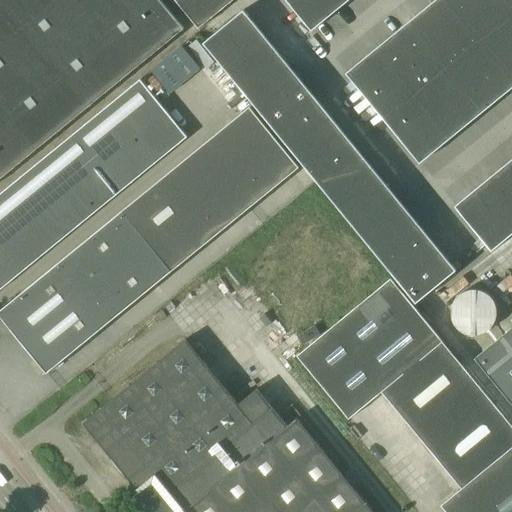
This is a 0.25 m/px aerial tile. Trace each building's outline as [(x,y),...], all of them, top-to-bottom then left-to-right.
[(0,0),(0,177),(180,31),(154,0),(0,0)] [(178,0),(201,27),(233,0),(178,0)] [(331,16),(318,0),(287,0),(292,6),(292,5),(313,31),(331,16)] [(350,1),(349,0),(318,0),(331,16),(350,1)] [(477,42),(442,0),(435,0),(421,12),(458,57),(477,42)] [(495,26),(473,0),(442,0),(477,42),(495,26)] [(511,12),(511,9),(504,0),(473,0),(495,26),(511,12)] [(217,60),(258,27),(249,16),(250,16),(244,10),(204,43),(217,60)] [(458,57),(421,12),(402,27),(439,72),(458,57)] [(511,12),(495,26),(511,46),(511,12)] [(477,42),(511,84),(511,46),(495,26),(477,42)] [(272,44),(258,27),(217,60),(231,77),(272,44)] [(439,72),(402,27),(384,42),(421,87),(439,72)] [(421,87),(384,42),(365,57),(402,102),(421,87)] [(458,57),(495,102),(511,87),(511,84),(477,42),(458,57)] [(286,61),(272,44),(231,77),(245,94),(286,61)] [(170,93),(201,68),(182,45),(151,70),(170,93)] [(402,102),(365,57),(346,72),(384,117),(402,102)] [(439,72),(476,117),(495,102),(458,57),(439,72)] [(300,78),(286,61),(245,94),(259,111),(300,78)] [(421,87),(458,132),(476,117),(439,72),(421,87)] [(313,95),(300,78),(259,111),(273,128),(313,95)] [(0,290),(125,187),(186,138),(139,81),(79,130),(0,194),(0,290)] [(402,102),(439,147),(458,132),(421,87),(402,102)] [(327,112),(313,95),(273,128),(287,145),(327,112)] [(402,102),(384,117),(421,163),(439,147),(402,102)] [(0,314),(47,373),(173,270),(299,167),(250,107),(123,210),(0,310),(0,314)] [(341,129),(327,112),(287,145),(301,162),(341,129)] [(355,146),(341,129),(301,162),(315,179),(355,146)] [(369,163),(355,146),(315,179),(329,196),(369,163)] [(493,176),(511,199),(511,161),(511,160),(493,176)] [(383,180),(369,163),(329,196),(343,213),(383,180)] [(474,191),(511,235),(511,234),(511,199),(493,176),(474,191)] [(397,197),(383,180),(343,213),(357,230),(397,197)] [(511,235),(474,191),(456,206),(476,230),(475,230),(492,251),(511,235)] [(411,214),(397,197),(357,230),(371,247),(411,214)] [(425,231),(411,214),(371,247),(385,264),(425,231)] [(439,248),(425,231),(385,264),(399,281),(439,248)] [(452,265),(439,248),(399,281),(416,303),(457,270),(452,264),(452,265)] [(422,441),(483,390),(442,340),(389,277),(295,356),(347,418),(380,391),(422,441)] [(498,315),(498,312),(497,310),(497,307),(496,305),(495,302),(494,300),(492,298),(490,296),(488,294),(486,292),(484,291),(481,290),(479,290),(476,289),(473,289),(471,290),(468,290),(465,291),(463,292),(461,294),(459,296),(457,298),(455,300),(454,302),(453,305),(452,307),(452,310),(451,312),(452,315),(452,318),(453,320),(454,323),(455,325),(457,327),(459,329),(461,331),(463,332),(465,334),(468,335),(471,335),(473,335),(476,336),(479,335),(481,335),(484,334),(486,332),(488,331),(490,329),(492,327),(494,325),(495,323),(496,320),(497,318),(498,315)] [(511,328),(476,358),(511,402),(511,328)] [(370,511),(298,423),(288,431),(256,391),(237,406),(185,342),(113,399),(83,424),(139,492),(134,497),(145,511),(370,511)] [(511,511),(511,425),(483,390),(422,441),(462,488),(441,505),(447,511),(511,511)]
